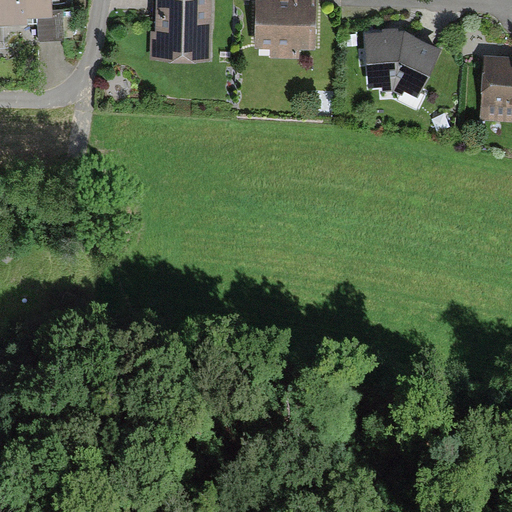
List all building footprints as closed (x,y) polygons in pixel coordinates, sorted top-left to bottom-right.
[(0,0),(0,21),(39,20),(40,36),(64,35),(62,4),(53,4),(52,0),(0,0)] [(211,57),(211,0),(156,0),(157,29),(150,29),(150,56),(211,57)] [(297,46),(312,46),(313,0),(254,0),(253,43),(271,43),(271,56),(296,57),(297,46)] [(418,93),(442,42),(404,26),(384,26),(384,28),(366,30),(370,83),(383,82),(383,88),(393,88),(404,92),(406,87),(418,93)] [(511,55),(482,54),(480,117),(511,118),(511,55)]
